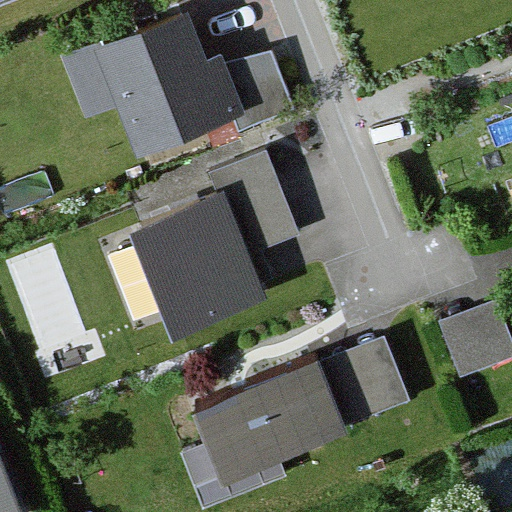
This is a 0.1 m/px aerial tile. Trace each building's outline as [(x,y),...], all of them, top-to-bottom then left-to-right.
[(286,107),(264,51),(221,62),(216,48),(199,55),(181,7),(93,42),(134,145),(229,108),(236,127),(286,107)] [(204,171),(210,185),(124,220),(167,325),(261,287),(244,245),(289,227),(258,150),(204,171)] [(509,350),(490,297),(435,317),(454,370),(509,350)] [(402,396),(378,335),(316,359),(313,350),(189,398),(217,468),(402,396)] [(0,511),(13,511),(0,475),(0,511)]
